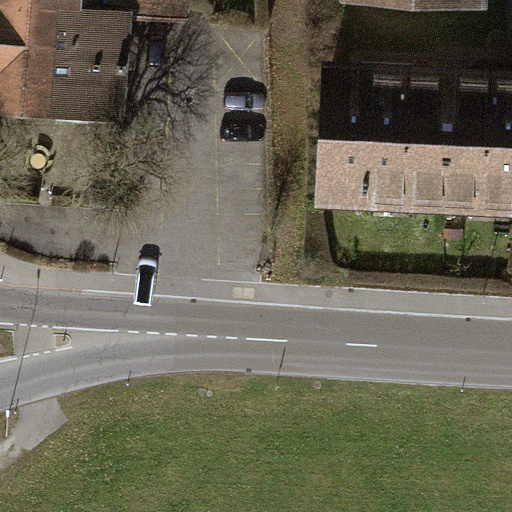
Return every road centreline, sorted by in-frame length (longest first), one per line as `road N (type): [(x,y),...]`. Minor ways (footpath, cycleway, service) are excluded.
road 1 (secondary): [(184,337),(511,352)]
road 2 (secondary): [(0,389),(184,337)]
road 3 (secondary): [(184,337),(0,306)]
